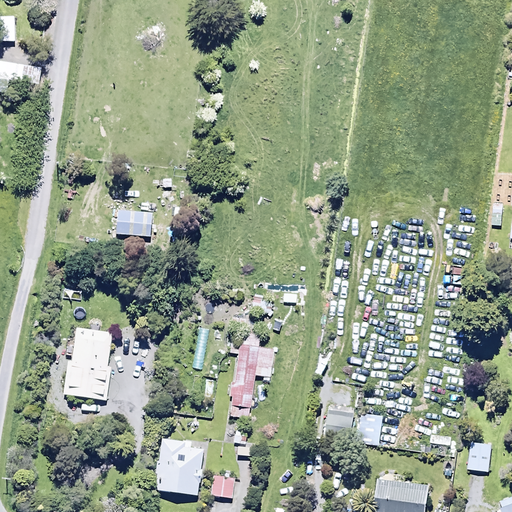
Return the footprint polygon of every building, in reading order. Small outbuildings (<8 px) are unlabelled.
[(40,69),(22,66),(20,77),(38,81),(40,69)] [(503,205),(492,204),(490,224),(501,225),(503,205)] [(150,213),(116,211),(115,234),(149,236),(150,213)] [(258,296),(253,295),(251,313),(270,315),(272,303),(262,302),(263,289),(258,289),(258,296)] [(228,396),(230,397),(228,411),(249,413),(253,375),(270,376),(273,349),(257,347),(259,327),(239,325),(237,347),(230,346),(230,353),(236,353),(233,381),(232,381),(230,381),(228,396)] [(114,333),(75,328),(73,341),(67,341),(66,354),(68,354),(63,395),(105,400),(109,369),(114,333)] [(351,417),(327,414),(324,440),(348,443),(351,417)] [(382,416),(360,414),(358,441),(379,443),(382,416)] [(247,431),(236,429),(233,442),(245,444),(247,431)] [(189,442),(160,438),(153,490),(196,495),(202,450),(189,448),(189,442)] [(491,445),(471,442),(467,469),(488,472),(491,445)] [(232,478),(212,476),(210,495),(230,497),(232,478)] [(421,511),(425,486),(376,479),(372,511),(378,511),(421,511)] [(511,511),(511,496),(497,501),(500,511),(511,511)]
